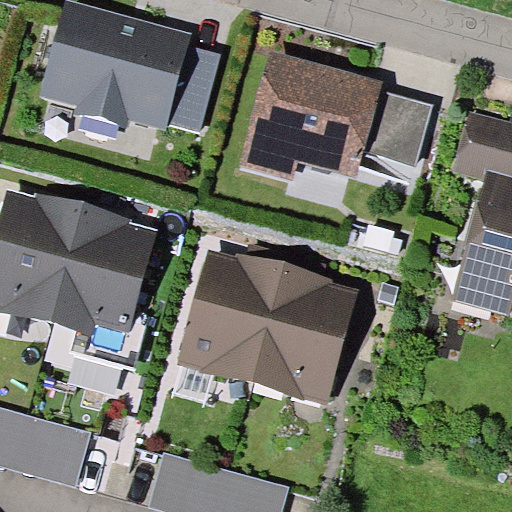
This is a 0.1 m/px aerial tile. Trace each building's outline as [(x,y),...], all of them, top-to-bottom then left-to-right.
[(122,120),(160,130),(182,48),(63,16),(41,98),(79,109),(76,120),(119,132),(122,120)] [(251,149),(347,175),(368,98),(271,72),(251,149)] [(511,173),(511,136),(469,125),(456,174),(494,184),(498,170),(511,173)] [(500,298),(511,300),(511,206),(487,199),(466,276),(503,286),(500,298)] [(10,317),(48,328),(79,217),(40,206),(37,216),(3,207),(0,219),(0,304),(12,307),(10,317)] [(123,338),(148,246),(114,237),(117,228),(79,217),(48,328),(87,338),(89,328),(123,338)] [(211,377),(250,387),(280,277),(241,267),(238,276),(205,267),(180,358),(214,367),(211,377)] [(291,388),(325,398),(350,306),(316,297),(318,287),(280,277),(250,387),(288,398),(291,388)] [(0,451),(9,419),(0,416),(0,451)] [(47,429),(9,419),(0,451),(0,464),(35,474),(47,429)] [(85,440),(47,429),(35,474),(73,484),(85,440)] [(179,511),(192,469),(161,461),(149,505),(173,511),(179,511)] [(212,511),(222,478),(192,469),(179,511),(212,511)] [(245,511),(252,486),(222,478),(212,511),(245,511)] [(277,511),(283,494),(252,486),(245,511),(277,511)]
